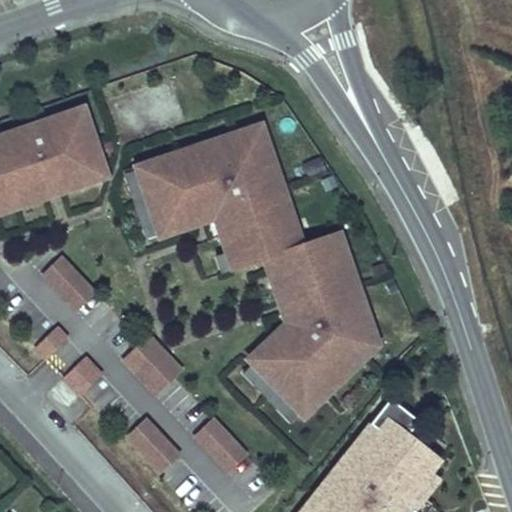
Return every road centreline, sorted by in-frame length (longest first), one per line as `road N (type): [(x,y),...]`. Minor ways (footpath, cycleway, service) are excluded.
road 1 (secondary): [(306,9),(430,242),(511,469)]
road 2 (residential): [(0,389),(117,511)]
